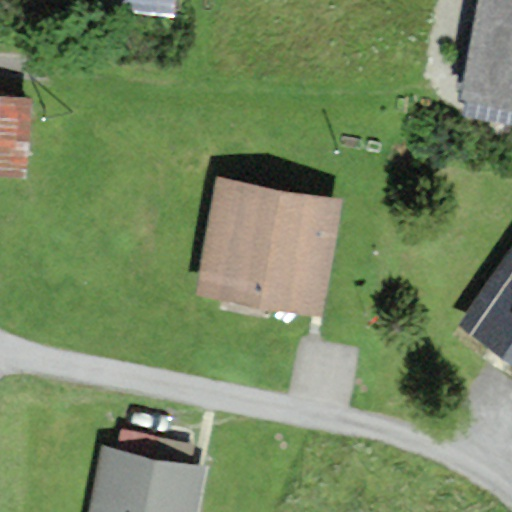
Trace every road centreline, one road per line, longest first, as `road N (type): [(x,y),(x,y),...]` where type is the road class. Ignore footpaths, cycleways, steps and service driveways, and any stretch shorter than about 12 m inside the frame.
road 1 (unknown): [(0,73),(376,120),(403,111),(434,83),(467,0)]
road 2 (unclassified): [(0,352),(424,445),(511,492)]
